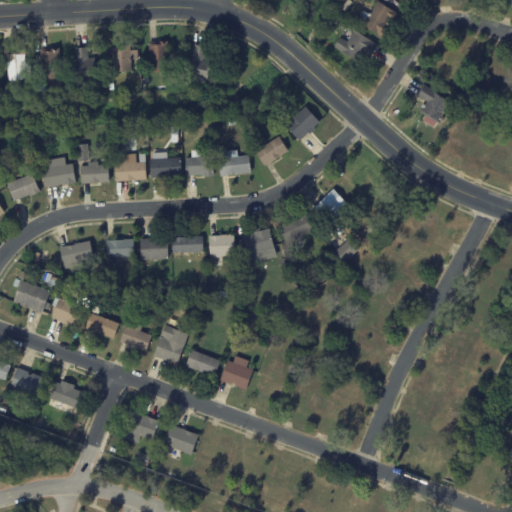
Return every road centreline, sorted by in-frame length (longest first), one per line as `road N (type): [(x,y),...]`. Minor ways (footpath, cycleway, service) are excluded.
road 1 (residential): [(0,256),(27,231),(68,214),(264,198),(296,181),(363,121),(431,25),(456,19),(511,35)]
road 2 (tertiary): [(0,15),(163,6),(235,19),(270,37),(410,161),(511,211)]
road 3 (residential): [(0,329),(488,511)]
road 4 (residential): [(490,203),(389,386),(362,465)]
road 5 (residential): [(0,500),(75,486),(168,511)]
road 6 (residential): [(117,373),(65,511)]
